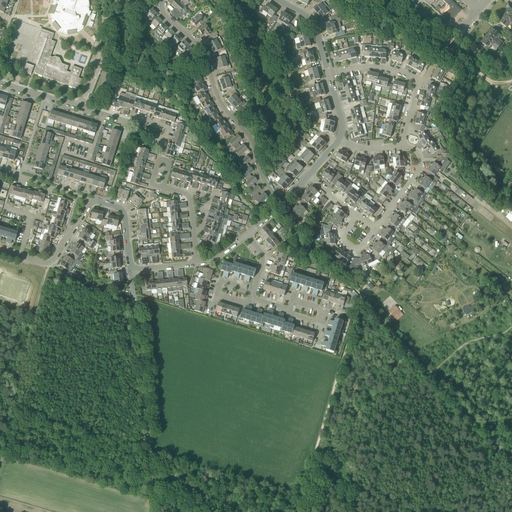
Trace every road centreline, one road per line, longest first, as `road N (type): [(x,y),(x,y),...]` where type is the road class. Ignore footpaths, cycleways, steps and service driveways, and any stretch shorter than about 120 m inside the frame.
road 1 (residential): [(282,203),(262,177),(252,141),(223,108),(198,47),(163,14),(165,0)]
road 2 (track): [(297,511),(363,299)]
road 3 (track): [(511,462),(363,299)]
road 4 (unclassified): [(156,511),(134,302)]
road 5 (residential): [(401,146),(417,154),(419,169),(375,229),(308,175)]
road 6 (track): [(0,441),(48,264)]
road 7 (residential): [(329,75),(371,66),(410,74),(417,82),(401,146)]
road 8 (residential): [(96,201),(48,264),(0,250)]
